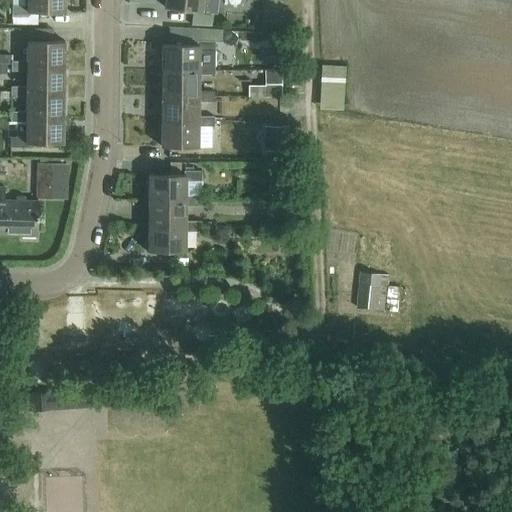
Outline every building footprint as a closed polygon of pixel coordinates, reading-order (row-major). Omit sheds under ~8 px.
[(27,0),(27,5),(12,5),(12,15),(30,15),(30,11),(65,12),(65,0),(27,0)] [(218,0),(164,0),(164,7),(193,11),(213,13),(217,14),(218,0)] [(211,26),(213,13),(193,11),(191,25),(211,26)] [(27,40),(26,60),(11,60),(11,71),(26,71),(26,66),(64,67),(65,41),(27,40)] [(199,65),(199,50),(215,51),(215,40),(196,40),(197,44),(161,44),(161,70),(198,70),(198,65),(199,65)] [(215,66),(199,65),(198,65),(198,70),(161,70),(161,95),(198,95),(198,91),(199,90),(199,76),(215,76),(215,66)] [(26,71),(26,86),(11,86),(11,96),(26,96),(26,91),(64,92),(64,67),(26,66),(26,71)] [(248,97),(282,97),(282,70),(265,70),(264,84),(248,84),(248,97)] [(215,91),(199,90),(198,91),(198,95),(161,95),(161,120),(198,121),(198,116),(199,116),(199,101),(214,101),(215,91)] [(26,91),(26,96),(26,111),(10,111),(10,121),(26,121),(26,117),(64,117),(64,92),(26,91)] [(215,116),(199,116),(198,116),(198,121),(161,120),(161,146),(199,147),(199,126),(214,126),(215,116)] [(26,117),(26,121),(26,136),(10,136),(10,146),(28,147),(28,143),(63,143),(64,117),(26,117)] [(264,149),(288,149),(288,125),(264,125),(264,149)] [(72,147),(96,153),(101,136),(77,130),(72,147)] [(36,198),(51,198),(52,163),(37,163),(36,198)] [(72,196),(72,164),(60,164),(59,196),(72,196)] [(184,170),(184,174),(148,174),(148,201),(185,201),(185,195),(186,180),(202,180),(202,170),(184,170)] [(0,234),(37,235),(38,201),(4,199),(5,187),(0,187),(0,234)] [(201,195),(185,195),(185,201),(148,201),(148,226),(185,226),(185,220),(185,206),(201,206),(201,195)] [(202,221),(185,220),(185,226),(148,226),(148,252),(185,252),(185,231),(202,231),(202,221)] [(203,251),(203,265),(225,265),(225,251),(203,251)] [(356,307),(385,310),(397,311),(400,286),(387,285),(388,275),(359,272),(356,307)] [(341,300),(355,297),(351,283),(338,287),(341,300)] [(76,321),(76,334),(92,335),(92,322),(76,321)] [(60,391),(20,394),(21,410),(61,407),(60,391)] [(61,469),(61,458),(43,458),(43,469),(61,469)] [(56,481),(55,511),(95,511),(96,482),(56,481)]
